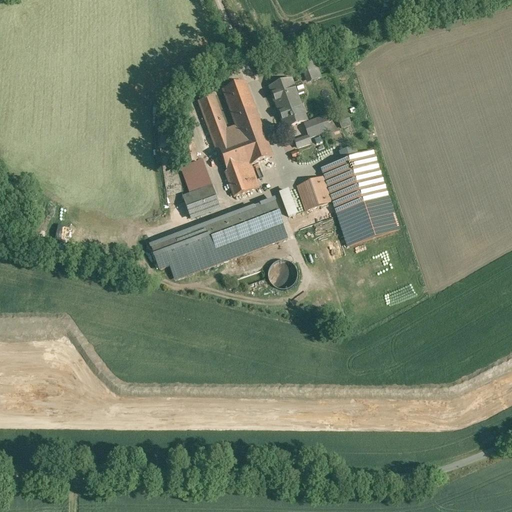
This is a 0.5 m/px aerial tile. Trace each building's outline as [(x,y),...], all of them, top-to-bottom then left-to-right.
[(315,60),(305,64),(310,76),(319,72),(315,60)] [(319,72),(310,76),(312,82),(321,78),(319,72)] [(292,81),(271,89),(276,102),(297,94),(292,81)] [(237,128),(228,131),(215,96),(198,103),(218,157),(222,156),(228,173),(225,174),(234,198),(260,189),(251,166),(273,158),(246,84),(224,92),(237,128)] [(297,94),(276,102),(278,108),(279,108),(281,114),(280,115),(286,130),(307,122),(297,94)] [(353,126),(349,114),(339,117),(343,129),(353,126)] [(318,121),(306,125),(311,137),(322,132),(318,121)] [(308,138),(296,142),(298,149),(311,144),(308,138)] [(193,142),(183,143),(188,165),(197,163),(193,142)] [(374,143),(326,160),(341,203),(389,187),(374,143)] [(204,167),(190,173),(195,188),(209,183),(204,167)] [(321,171),(294,180),(302,204),(303,204),(329,195),(321,172),(321,171)] [(212,188),(184,198),(189,215),(218,205),(212,188)] [(276,189),(153,235),(162,259),(200,245),(205,259),(290,228),(276,189)] [(96,246),(98,232),(61,227),(59,241),(96,246)] [(287,255),(283,254),(281,255),(278,255),(277,256),(276,257),(274,258),(273,259),(271,261),(270,263),(270,265),(269,266),(269,268),(269,269),(269,271),(269,272),(270,274),(271,277),(273,279),(274,280),(276,281),(278,282),(280,283),(282,284),(285,284),(287,283),(289,283),(290,282),(292,281),(293,280),(295,279),(296,277),(297,274),(298,273),(298,271),(298,270),(298,268),(298,266),(298,265),(297,264),(297,262),(296,261),(295,260),(294,259),(293,258),(291,257),(290,256),(289,255),(287,255)]
